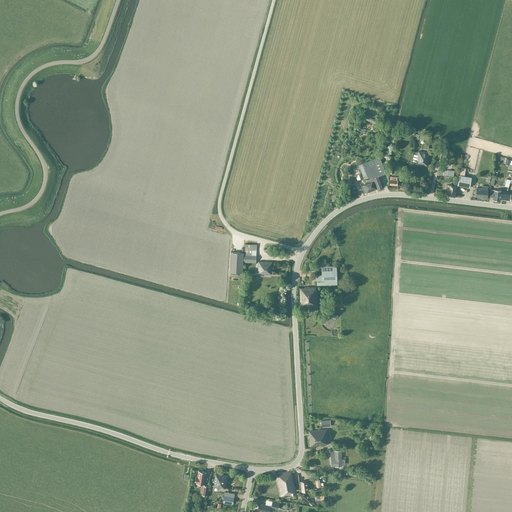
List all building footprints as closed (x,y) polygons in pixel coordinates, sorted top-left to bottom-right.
[(427,166),(429,154),(419,152),(418,153),(415,152),(413,163),(427,166)] [(379,156),(366,162),(374,181),(378,189),(383,187),(379,177),(386,174),(379,156)] [(360,168),(364,179),(372,176),(366,161),(359,165),(360,168)] [(462,167),(460,176),(459,176),(457,185),(469,188),(471,178),(464,177),(466,168),(462,167)] [(377,189),(378,189),(374,181),(361,186),(364,194),(377,189)] [(455,196),(457,186),(448,185),(446,195),(455,196)] [(488,186),(482,185),(481,188),(476,187),(475,196),(479,197),(479,198),(486,199),(486,198),(487,198),(488,189),(488,186)] [(502,191),(494,190),(492,200),(500,201),(500,199),(510,201),(511,193),(501,192),(502,191)] [(257,244),(245,244),(244,255),(244,262),(256,263),(256,255),(257,244)] [(244,253),(237,253),(231,252),(230,272),(242,273),(244,253)] [(271,274),(272,262),(258,261),(258,273),(271,274)] [(337,266),(322,266),(322,274),(317,275),(318,284),(338,283),(337,266)] [(299,305),(316,305),(315,287),(304,287),(304,288),(299,288),(299,305)] [(309,431),(310,446),(327,444),(326,440),(327,440),(327,429),(309,431)] [(342,452),(342,451),(331,451),(331,459),(331,466),(335,466),(335,467),(342,467),(342,465),(342,452)] [(207,472),(198,471),(197,476),(196,476),(195,483),(196,483),(201,484),(200,495),(207,496),(208,486),(204,485),(207,472)] [(281,496),(296,494),(292,472),(281,473),(282,475),(278,476),(281,496)] [(225,488),(227,476),(216,474),(214,487),(223,488),(225,488)]
